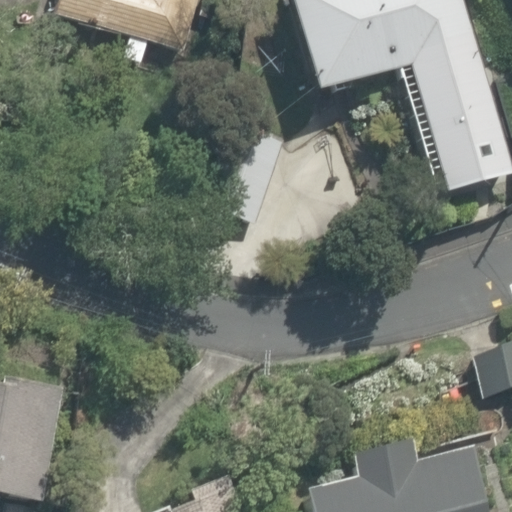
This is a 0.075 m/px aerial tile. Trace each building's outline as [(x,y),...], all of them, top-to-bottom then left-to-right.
[(192,0),(45,0),(40,25),(182,54),(192,0)] [(258,0),(287,102),(379,77),(415,209),(511,182),(511,93),(486,0),(258,0)] [(283,133),(226,118),(200,218),(257,233),(283,133)] [(0,502),(47,505),(53,399),(0,396),(0,502)] [(386,471),(380,444),(315,458),(322,489),(271,500),(274,511),(467,511),(455,456),(386,471)] [(215,511),(209,494),(161,511),(215,511)]
